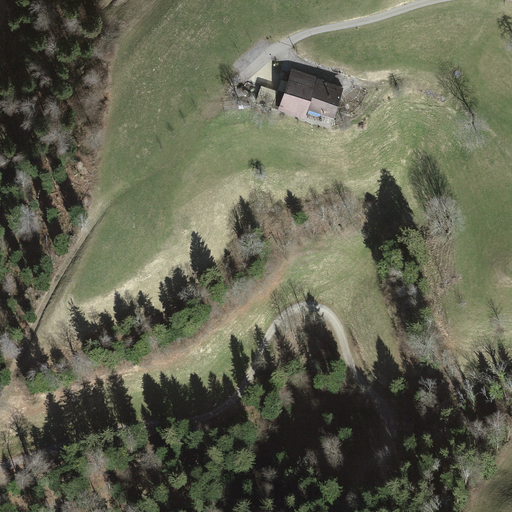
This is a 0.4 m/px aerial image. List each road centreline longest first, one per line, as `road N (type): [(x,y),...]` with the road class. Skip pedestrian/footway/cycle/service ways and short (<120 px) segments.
road 1 (track): [(0,468),(119,429),(200,418),(226,404),(249,375),(272,326),(313,304),(335,316),(389,428),(384,450),(358,478),(343,511)]
road 2 (track): [(438,0),(306,34),(260,66)]
